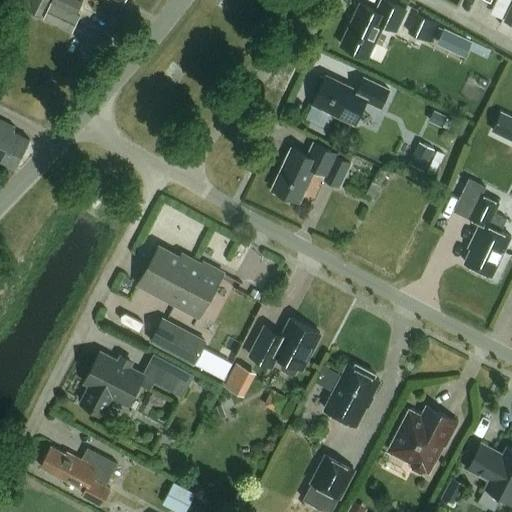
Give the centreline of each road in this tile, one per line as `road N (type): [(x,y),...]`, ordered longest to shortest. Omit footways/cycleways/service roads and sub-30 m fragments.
road 1 (unclassified): [(511,358),(163,174)]
road 2 (residential): [(0,499),(163,174)]
road 3 (residential): [(163,174),(196,151),(308,0)]
road 4 (tertiary): [(77,120),(182,0)]
